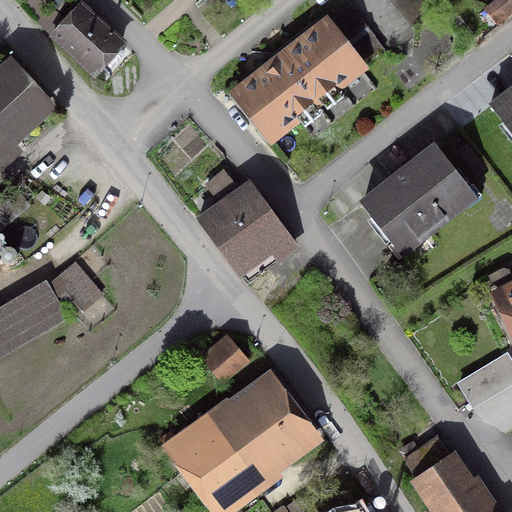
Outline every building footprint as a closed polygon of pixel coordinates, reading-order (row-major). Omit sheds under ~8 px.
[(432,8),(425,0),(393,0),(412,23),(432,8)] [(502,22),(511,14),(511,0),(498,0),(490,7),(502,22)] [(82,5),(50,39),(95,80),(126,47),(82,5)] [(327,18),(229,97),(272,150),(369,71),(365,67),(385,51),(349,6),(329,22),(327,18)] [(58,111),(11,60),(0,69),(0,175),(24,154),(18,148),(58,111)] [(511,106),(500,115),(511,133),(511,106)] [(440,158),(367,214),(406,264),(478,208),(440,158)] [(252,196),(206,228),(244,283),(290,251),(252,196)] [(47,287),(68,322),(85,314),(104,296),(75,262),(47,287)] [(0,360),(68,322),(47,287),(45,283),(0,309),(0,360)] [(511,284),(500,290),(511,313),(511,284)] [(248,359),(227,337),(205,358),(226,380),(248,359)] [(269,374),(167,448),(213,511),(221,511),(318,441),(269,374)] [(442,511),(496,511),(498,511),(457,451),(449,457),(440,445),(419,460),(426,471),(418,477),(442,511)] [(312,511),(300,494),(285,503),(291,511),(312,511)] [(369,511),(361,498),(331,502),(317,511),(369,511)] [(272,511),(291,511),(285,503),(272,511)]
